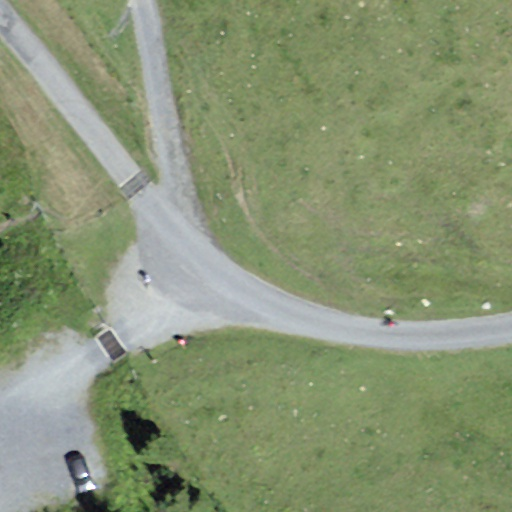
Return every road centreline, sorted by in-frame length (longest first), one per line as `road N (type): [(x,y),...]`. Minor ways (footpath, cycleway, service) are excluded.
road 1 (unclassified): [(511,331),(381,348),(242,304),(100,146),(0,16)]
road 2 (track): [(170,225),(118,313),(58,383),(0,417)]
road 3 (track): [(143,0),(181,140),(170,225)]
